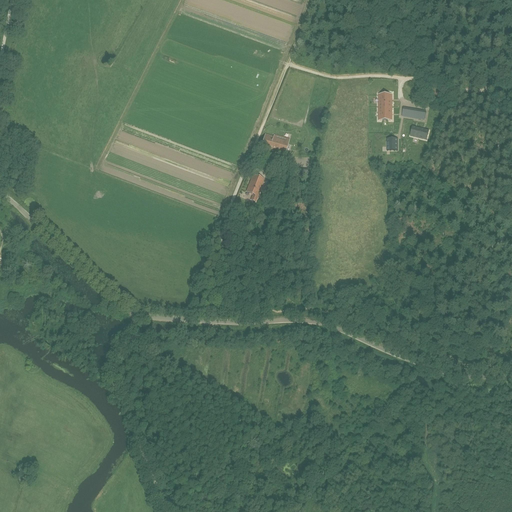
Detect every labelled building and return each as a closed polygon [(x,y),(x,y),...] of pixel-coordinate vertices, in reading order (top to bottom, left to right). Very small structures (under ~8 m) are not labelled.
[(379,94),(379,107),(392,107),(392,94),(388,94),(382,94),(379,94)] [(379,107),(379,120),(383,120),(387,120),(392,120),(392,116),(392,111),(392,107),(379,107)] [(427,141),(427,138),(429,131),(412,127),(410,136),(423,140),(427,141)] [(285,154),(289,139),(274,135),(273,137),(265,135),(262,148),(285,154)] [(390,139),(390,151),(398,151),(398,139),(390,139)] [(257,202),(265,181),(254,176),(248,192),(251,194),(251,195),(254,196),(252,201),(257,202)]
